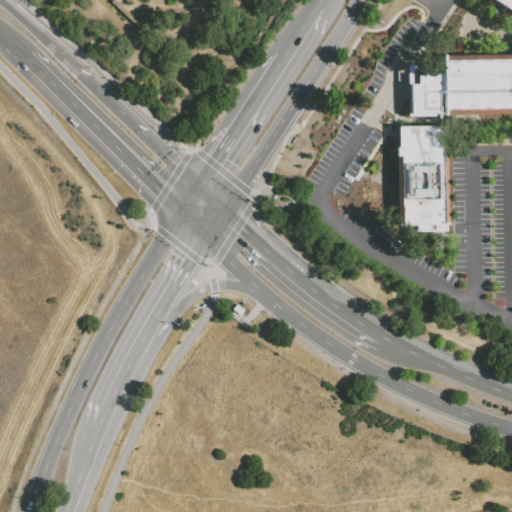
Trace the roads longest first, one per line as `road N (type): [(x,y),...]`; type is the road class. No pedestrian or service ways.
road 1 (trunk): [(205,235),(310,333),(378,374),(511,428)]
road 2 (trunk): [(180,208),(91,357),(25,511)]
road 3 (primary): [(224,210),(362,0)]
road 4 (trunk): [(67,511),(108,399),(154,313)]
road 5 (primary): [(196,185),(77,71)]
road 6 (primary): [(26,56),(133,163)]
road 7 (trunk): [(511,393),(385,338)]
